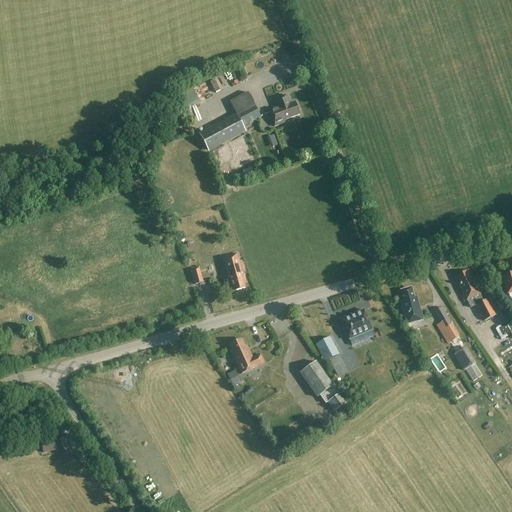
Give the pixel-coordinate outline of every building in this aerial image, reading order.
[(186,108),(199,101),(192,89),(179,96),(186,108)] [(198,133),(206,151),(242,133),(240,128),(259,119),(248,95),(231,102),(236,114),(198,133)] [(275,127),(285,123),(284,121),(299,116),(294,103),(289,105),(286,95),(271,101),(275,110),(269,112),(275,127)] [(244,135),(251,131),(248,125),(241,129),(244,135)] [(254,166),(242,171),(244,177),(257,172),(254,166)] [(241,269),(239,262),(237,254),(222,258),(223,267),(226,274),(228,273),(234,292),(244,289),(239,270),(241,269)] [(511,260),(505,262),(509,275),(502,277),(507,295),(511,293),(511,260)] [(190,270),(195,285),(203,283),(199,267),(190,270)] [(468,272),(455,278),(463,293),(460,294),(464,302),(481,294),(474,279),(472,280),(468,272)] [(406,325),(422,320),(416,298),(413,299),(410,289),(398,293),(406,325)] [(487,301),(475,306),(484,322),(495,316),(487,301)] [(441,308),(434,312),(441,323),(436,326),(448,345),(450,343),(456,352),(464,347),(441,308)] [(340,320),(348,341),(372,330),(364,310),(340,320)] [(329,338),(315,347),(326,364),(340,355),(329,338)] [(260,355),(252,359),(248,350),(247,351),(241,340),(229,346),(231,351),(229,351),(240,374),(264,363),(260,355)] [(465,348),(454,355),(463,371),(465,370),(473,382),(481,376),(474,364),(475,364),(465,348)] [(300,373),(317,398),(333,387),(316,362),(300,373)] [(327,403),(333,413),(345,404),(339,395),(327,403)] [(43,453),(56,451),(54,440),(41,443),(43,453)]
